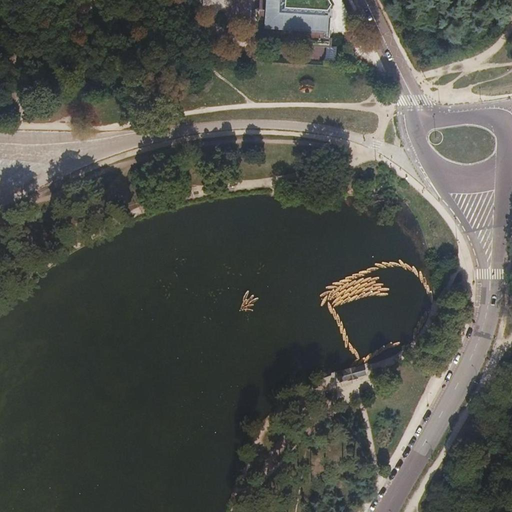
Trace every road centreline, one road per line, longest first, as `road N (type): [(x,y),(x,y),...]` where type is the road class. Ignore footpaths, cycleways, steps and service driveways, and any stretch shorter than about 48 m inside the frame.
road 1 (tertiary): [(487,303),(472,355),(385,511)]
road 2 (tertiary): [(439,175),(481,256),(487,303)]
road 3 (tertiary): [(487,303),(505,169)]
road 4 (tertiary): [(505,169),(501,115),(421,123)]
